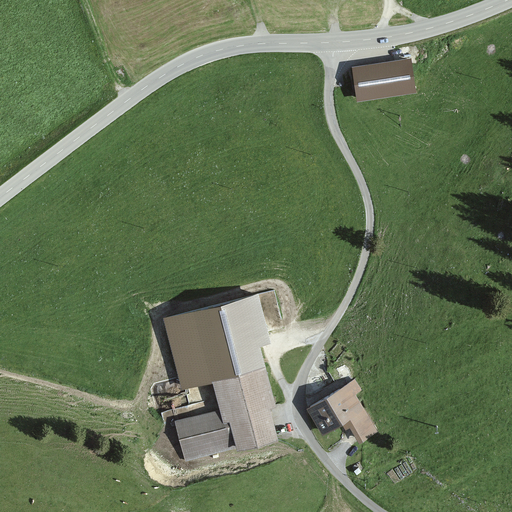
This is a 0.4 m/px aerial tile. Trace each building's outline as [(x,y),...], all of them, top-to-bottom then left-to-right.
[(352,67),(357,101),(417,93),(412,58),(352,67)] [(258,292),(163,314),(175,364),(182,388),(211,380),(209,374),(264,360),(262,343),(271,339),(258,292)] [(230,417),(237,444),(275,434),(268,405),(275,403),(264,360),(209,374),(211,380),(218,408),(221,420),(230,417)] [(305,405),(321,432),(341,420),(345,425),(349,422),(360,440),(376,430),(353,391),(360,386),(354,375),(305,405)] [(175,419),(186,458),(237,444),(230,417),(221,420),(218,408),(175,419)]
